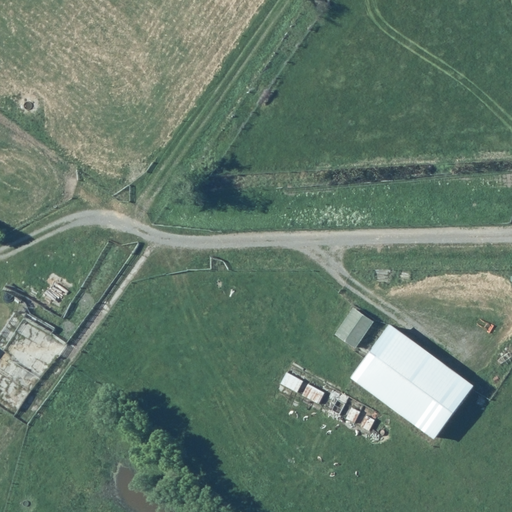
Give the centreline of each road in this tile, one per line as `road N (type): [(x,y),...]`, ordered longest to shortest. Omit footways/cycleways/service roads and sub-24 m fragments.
road 1 (track): [(511,235),(187,241),(84,219),(0,253)]
road 2 (track): [(142,212),(284,0)]
